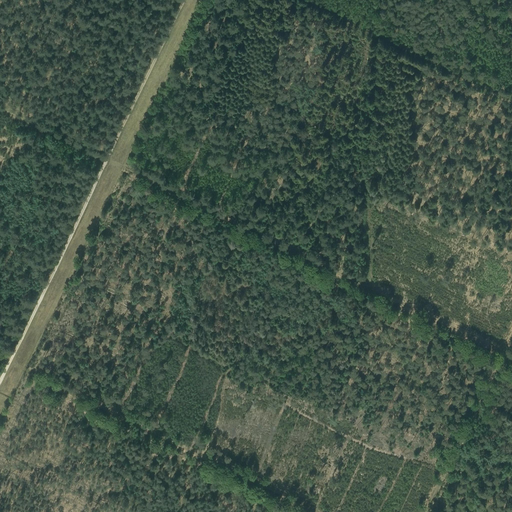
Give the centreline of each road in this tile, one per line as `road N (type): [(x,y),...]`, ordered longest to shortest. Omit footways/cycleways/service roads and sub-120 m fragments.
road 1 (track): [(183,0),(0,381)]
road 2 (track): [(426,511),(511,336)]
